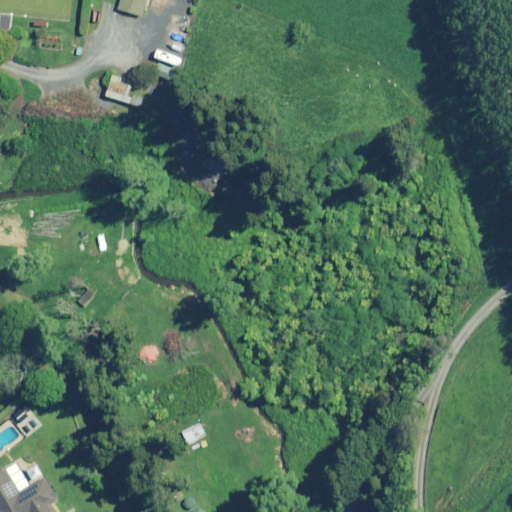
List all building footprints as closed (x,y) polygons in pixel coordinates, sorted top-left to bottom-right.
[(147,0),(121,0),(120,8),(144,14),(147,0)] [(0,37),(12,38),(12,14),(0,14),(0,17),(0,37)] [(176,36),(172,46),(184,50),(188,41),(176,36)] [(179,71),(159,63),(154,73),(174,82),(179,71)] [(114,74),(112,79),(106,96),(141,108),(144,98),(136,95),(139,88),(123,83),(125,77),(114,74)] [(6,465),(0,468),(0,511),(59,511),(54,503),(59,500),(46,477),(20,491),(6,465)] [(34,465),(26,471),(32,481),(40,475),(34,465)]
